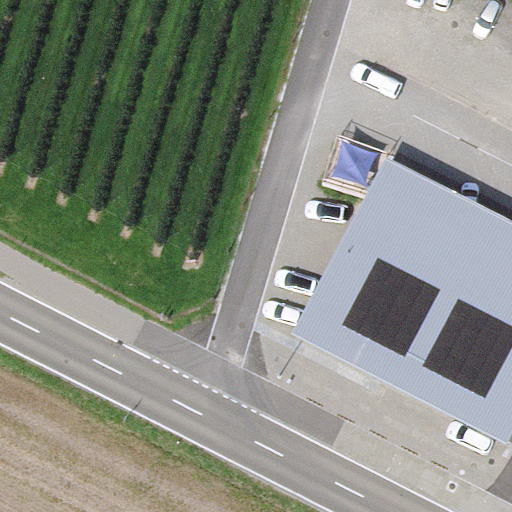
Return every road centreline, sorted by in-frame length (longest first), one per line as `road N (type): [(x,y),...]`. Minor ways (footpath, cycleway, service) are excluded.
road 1 (tertiary): [(398,511),(0,310)]
road 2 (track): [(343,0),(220,421)]
